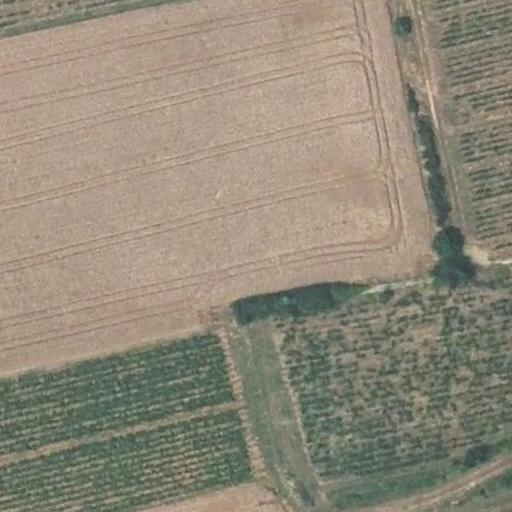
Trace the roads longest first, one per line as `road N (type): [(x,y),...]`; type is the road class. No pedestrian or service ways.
road 1 (track): [(410,0),(464,243),(485,260),(511,261)]
road 2 (track): [(363,511),(416,501),(511,459)]
